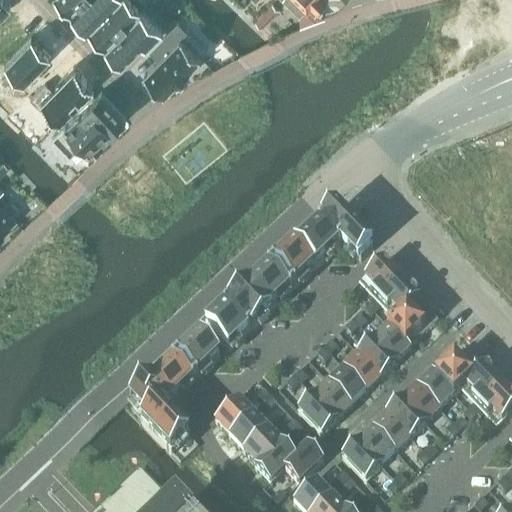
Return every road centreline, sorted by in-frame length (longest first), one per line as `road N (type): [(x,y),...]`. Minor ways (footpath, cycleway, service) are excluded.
road 1 (residential): [(415,226),(196,426),(276,511)]
road 2 (residential): [(83,421),(332,179),(360,164)]
road 3 (unknown): [(0,97),(64,126),(153,116),(184,149)]
road 4 (unknown): [(149,364),(112,348),(83,372),(51,383),(0,352)]
road 5 (residential): [(34,0),(153,116)]
road 6 (residential): [(511,333),(415,226)]
road 7 (residential): [(424,511),(511,425)]
